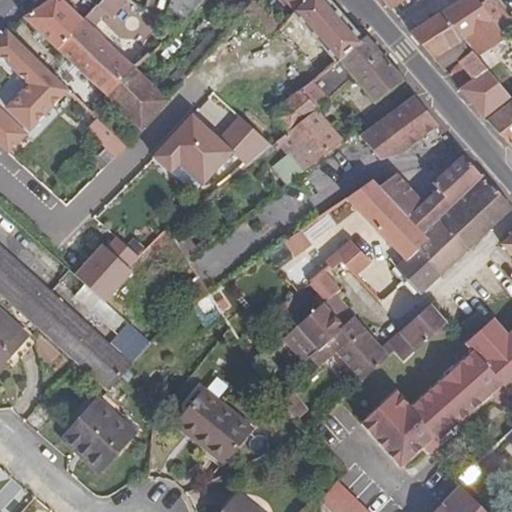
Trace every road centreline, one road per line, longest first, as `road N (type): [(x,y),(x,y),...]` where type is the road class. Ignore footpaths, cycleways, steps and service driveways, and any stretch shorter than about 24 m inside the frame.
road 1 (unknown): [(464,125),(447,149),(354,181),(206,274)]
road 2 (tertiary): [(503,170),(379,26)]
